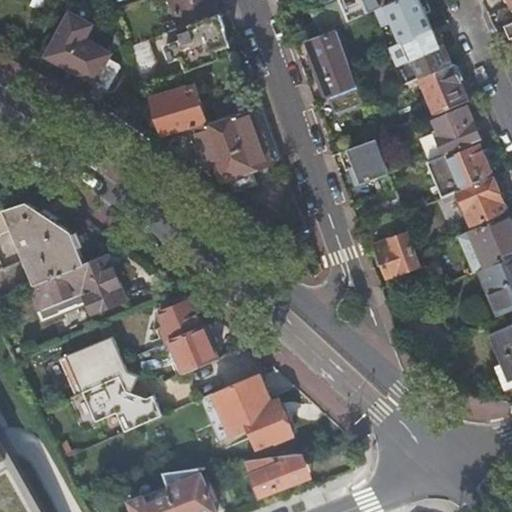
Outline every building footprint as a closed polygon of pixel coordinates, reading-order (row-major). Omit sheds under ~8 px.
[(51,0),(35,0),(31,10),(44,16),(51,0)] [(213,0),(170,0),(181,29),(190,26),(219,16),(213,0)] [(385,7),(401,0),(341,0),(350,22),(385,7)] [(432,29),(419,0),(401,0),(385,7),(401,44),(402,43),(432,29)] [(93,26),(72,14),(48,56),(110,90),(122,69),(121,64),(110,58),(112,54),(86,39),(93,26)] [(183,59),(187,72),(219,60),(217,51),(230,46),(219,16),(190,26),(192,30),(181,35),(183,40),(166,46),(172,62),(181,59),(183,59)] [(337,28),(312,37),(313,41),(309,43),(315,58),(323,82),(318,84),(323,98),(331,95),(358,85),(351,65),(337,28)] [(441,48),(432,29),(402,43),(410,62),(415,61),(423,78),(453,65),(445,46),(441,48)] [(127,48),(141,88),(162,80),(148,41),(127,48)] [(323,82),(315,58),(310,60),(318,84),(323,82)] [(469,101),(453,65),(423,78),(422,78),(437,115),(469,101)] [(154,98),(165,136),(192,128),(209,123),(196,86),(154,98)] [(254,171),(282,161),(263,108),(209,123),(192,128),(207,168),(218,165),(227,163),(232,178),(237,190),(258,183),(254,171)] [(437,132),(446,154),(482,139),(468,108),(435,122),(439,131),(437,132)] [(378,141),(340,154),(347,170),(356,167),(363,183),(390,173),(378,141)] [(463,191),(494,178),(480,146),(449,158),(463,191)] [(446,154),(429,162),(445,198),(463,191),(446,154)] [(224,180),(232,178),(227,163),(218,165),(224,180)] [(508,211),(494,178),(463,191),(459,192),(473,225),(508,211)] [(397,192),(365,203),(371,219),(403,208),(397,192)] [(85,264),(70,231),(28,203),(0,212),(0,298),(29,287),(85,264)] [(511,219),(510,214),(472,230),(488,267),(511,257),(511,219)] [(377,245),(382,257),(384,264),(389,277),(421,266),(408,233),(405,234),(402,232),(395,235),(394,239),(377,245)] [(85,264),(29,287),(42,318),(85,300),(92,313),(125,300),(106,255),(85,264)] [(511,257),(488,267),(486,268),(492,285),(489,286),(501,315),(511,310),(511,257)] [(486,268),(477,271),(484,288),(489,286),(492,285),(486,268)] [(153,332),(160,347),(200,329),(191,309),(187,302),(158,314),(163,328),(153,332)] [(174,379),(217,360),(210,345),(218,341),(211,324),(200,329),(160,347),(174,379)] [(511,381),(511,326),(492,335),(511,382),(511,381)] [(116,336),(59,360),(75,397),(83,394),(95,422),(116,413),(124,432),(161,416),(153,396),(146,400),(131,394),(138,376),(133,375),(116,336)] [(260,374),(199,401),(211,430),(273,404),(260,374)] [(273,404),(211,430),(217,444),(249,431),(257,449),(274,442),(275,446),(294,439),(279,402),(273,404)] [(0,511),(35,511),(0,448),(0,511)] [(304,455),(261,461),(244,463),(250,477),(251,477),(260,497),(292,484),(313,476),(304,455)] [(215,511),(199,469),(164,475),(168,487),(173,498),(177,511),(215,511)] [(133,511),(177,511),(173,498),(168,487),(130,502),(133,511)]
